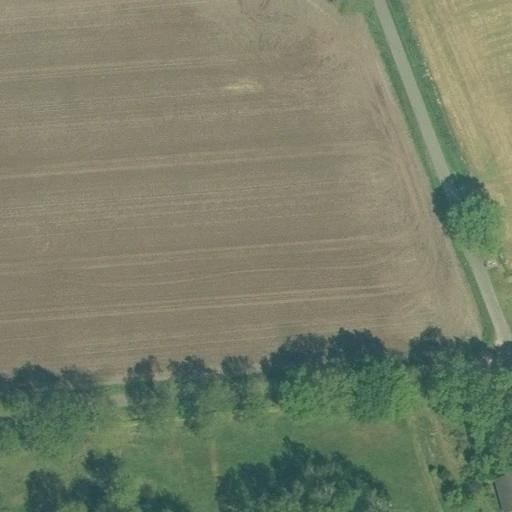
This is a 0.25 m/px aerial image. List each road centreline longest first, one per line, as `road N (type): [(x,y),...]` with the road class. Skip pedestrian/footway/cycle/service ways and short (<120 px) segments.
road 1 (unclassified): [(0,411),(510,359)]
road 2 (unclassified): [(510,359),(376,0)]
